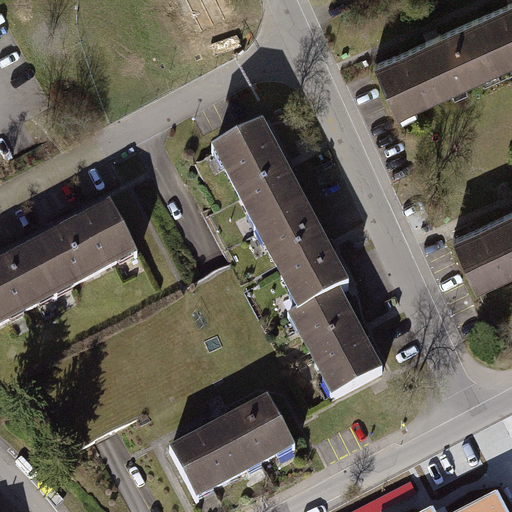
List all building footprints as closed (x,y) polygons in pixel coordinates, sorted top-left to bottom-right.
[(231,0),(182,0),(199,39),(240,22),(231,0)] [(511,11),(482,25),(504,76),(511,71),(511,11)] [(482,25),(391,65),(413,115),(504,76),(482,25)] [(215,157),(256,239),(307,213),(265,132),(215,157)] [(127,213),(34,260),(56,304),(149,257),(127,213)] [(307,213),(256,239),(296,317),(336,296),(347,291),(307,213)] [(511,218),(471,236),(495,290),(511,282),(511,218)] [(34,260),(0,276),(0,332),(56,304),(34,260)] [(287,322),(326,400),(376,374),(336,296),(296,317),(287,322)] [(288,402),(188,452),(213,502),(314,452),(288,402)] [(505,511),(498,498),(470,511),(505,511)]
